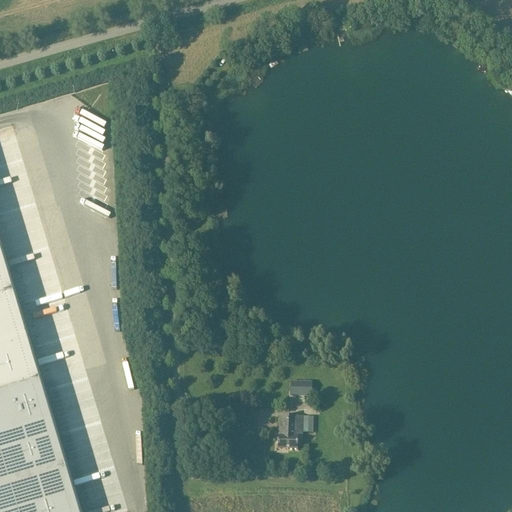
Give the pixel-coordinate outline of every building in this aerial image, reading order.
[(87,185),(84,191),(99,198),(96,204),(106,208),(111,198),(87,185)] [(82,511),(0,232),(0,511),(82,511)] [(291,398),(312,398),(312,383),(291,383),(291,398)] [(279,417),(278,450),(298,451),(298,444),(299,439),(303,439),(303,434),(312,434),(313,434),(313,418),(312,418),(304,417),(279,417)] [(224,437),(238,437),(251,436),(250,427),(223,429),(224,437)]
